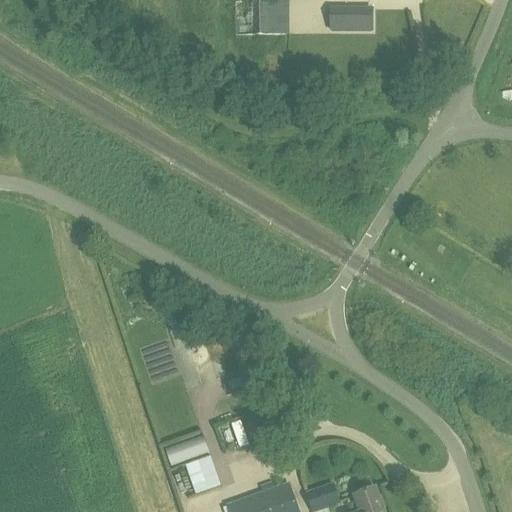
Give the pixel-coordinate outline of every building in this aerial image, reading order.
[(235,2),(236,38),(288,36),(288,1),(235,2)] [(331,32),(345,32),(345,9),(331,9),(331,32)] [(308,493),(314,511),(318,511),(341,504),(335,484),(308,493)] [(228,507),(229,511),(300,511),(291,485),(228,507)] [(383,511),(375,489),(357,495),(363,511),(383,511)]
